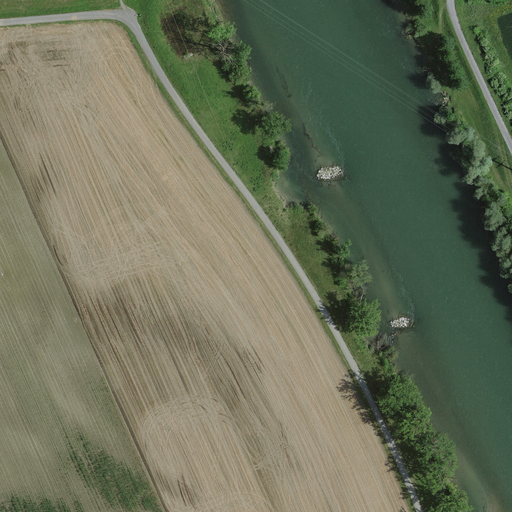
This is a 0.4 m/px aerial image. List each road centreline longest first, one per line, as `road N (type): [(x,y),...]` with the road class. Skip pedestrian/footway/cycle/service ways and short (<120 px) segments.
road 1 (track): [(125,13),(294,260),(422,511)]
road 2 (track): [(447,0),(511,148)]
road 3 (track): [(125,13),(0,22)]
